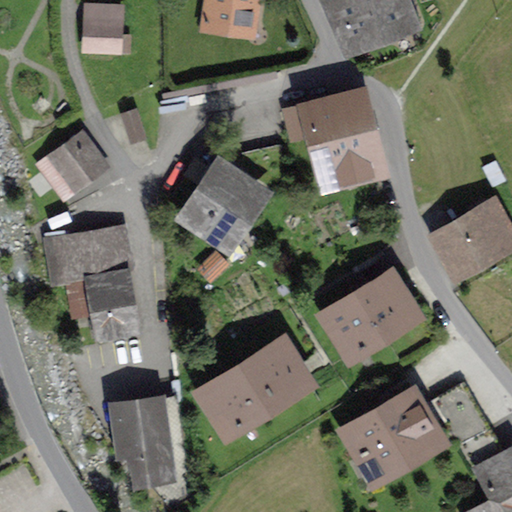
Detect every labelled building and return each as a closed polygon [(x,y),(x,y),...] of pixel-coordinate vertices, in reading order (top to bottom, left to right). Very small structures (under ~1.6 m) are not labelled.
[(211,0),(208,0),(205,0),(203,21),(249,28),(253,0),(211,0)] [(414,20),(406,0),(329,0),(323,3),(342,48),(414,20)] [(120,6),(89,4),(87,49),(129,51),(130,36),(117,35),(120,6)] [(378,165),(359,90),(306,103),(325,178),(378,165)] [(122,114),(131,142),(145,137),(136,109),(122,114)] [(84,132),(77,138),(75,134),(37,162),(61,193),(106,161),(84,132)] [(188,214),(226,240),(259,192),(221,166),(188,214)] [(511,244),(511,227),(497,199),(451,224),(430,236),(452,275),(501,247),(503,250),(511,244)] [(122,229),(46,241),(53,284),(69,281),(74,314),(95,310),(96,319),(91,320),(94,336),(133,330),(123,270),(128,269),(122,229)] [(217,248),(199,264),(211,277),(229,261),(217,248)] [(391,274),(326,315),(350,354),(415,313),(391,274)] [(202,392),(227,431),(308,380),(284,341),(202,392)] [(465,383),(439,392),(455,440),(482,431),(465,383)] [(413,393),(348,431),(374,476),(439,439),(413,393)] [(178,400),(118,409),(123,440),(120,442),(143,475),(172,508),(191,496),(178,400)] [(511,511),(511,452),(480,470),(496,499),(472,511),(511,511)]
